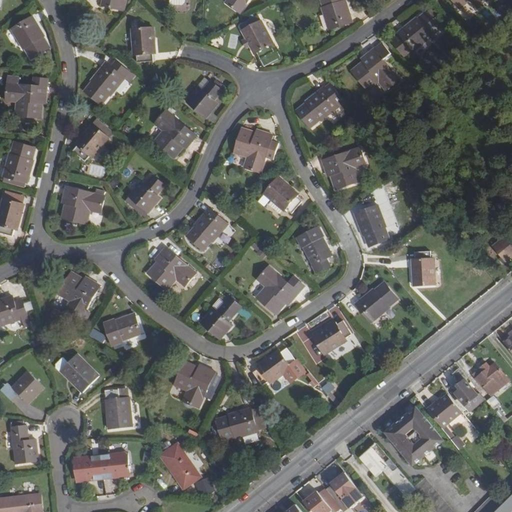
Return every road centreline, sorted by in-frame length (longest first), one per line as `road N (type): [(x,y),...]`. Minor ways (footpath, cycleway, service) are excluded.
road 1 (residential): [(97,249),(153,310),(216,352),(255,347),(344,287),(352,250),(264,85)]
road 2 (tertiary): [(240,511),(511,293)]
road 3 (residential): [(48,0),(69,85),(32,260)]
road 4 (residential): [(264,85),(224,125),(179,212),(156,230),(97,249)]
road 5 (residential): [(400,0),(344,45),(264,85)]
